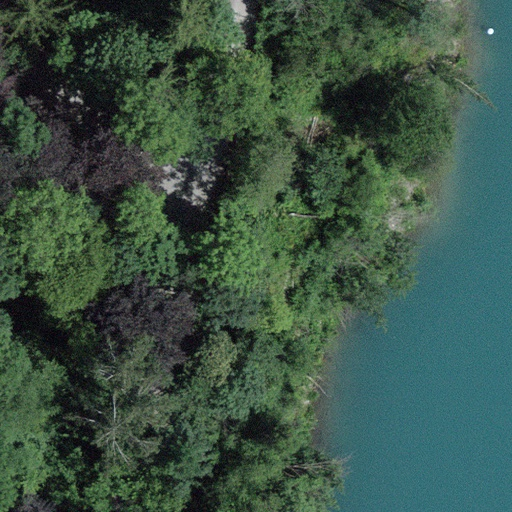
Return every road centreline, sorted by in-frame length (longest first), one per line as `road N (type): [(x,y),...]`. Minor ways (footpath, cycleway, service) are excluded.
road 1 (track): [(205,196),(192,238),(176,374),(134,511)]
road 2 (track): [(205,196),(0,32)]
road 3 (track): [(250,0),(205,196)]
